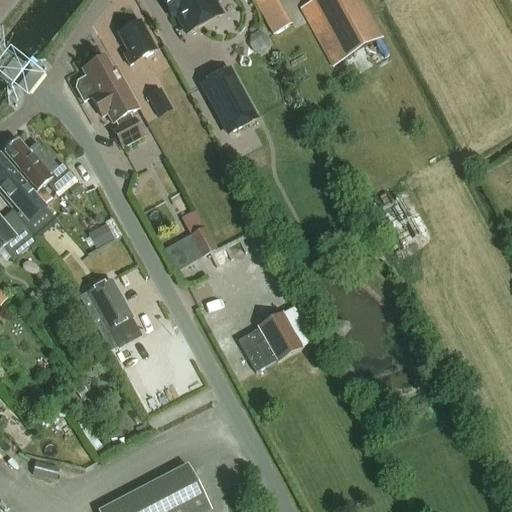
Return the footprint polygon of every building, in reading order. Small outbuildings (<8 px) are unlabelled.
[(162,0),(161,1),(172,21),(177,18),(187,37),(222,19),(213,2),(216,0),(162,0)] [(278,37),(297,27),(283,0),(260,0),(258,1),(278,37)] [(331,72),(382,44),(358,0),(321,0),(299,12),(331,72)] [(126,71),(156,54),(140,25),(117,38),(128,56),(121,60),(126,71)] [(86,82),(73,89),(83,106),(90,102),(90,103),(101,122),(107,119),(112,128),(118,125),(121,130),(112,136),(122,153),(143,141),(133,124),(128,126),(125,121),(138,114),(116,74),(112,76),(104,62),(82,74),(86,82)] [(229,74),(203,88),(231,139),(257,124),(229,74)] [(172,114),(160,92),(146,100),(159,121),(172,114)] [(52,202),(43,191),(47,188),(55,197),(74,182),(63,168),(58,172),(37,148),(27,156),(17,143),(15,145),(10,144),(5,149),(5,154),(0,158),(44,209),(52,202)] [(44,210),(44,209),(0,158),(0,193),(27,225),(44,210)] [(12,265),(37,244),(12,214),(1,224),(0,222),(0,254),(2,252),(12,265)] [(214,253),(202,231),(193,215),(182,221),(202,259),(214,253)] [(141,342),(110,286),(80,302),(110,359),(141,342)] [(277,367),(303,353),(283,318),(257,333),(277,367)] [(59,471),(35,466),(32,479),(56,484),(59,471)] [(208,511),(187,471),(185,472),(109,511),(208,511)]
